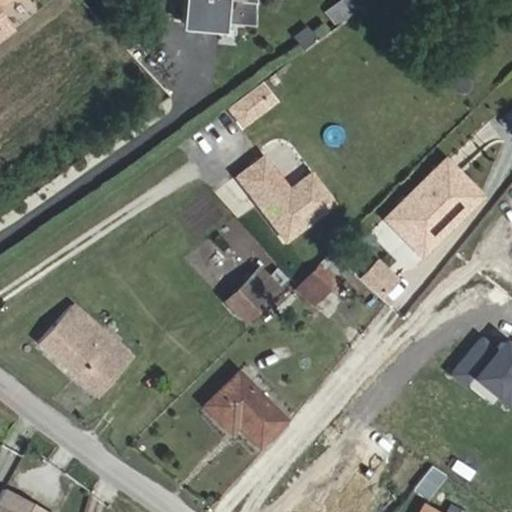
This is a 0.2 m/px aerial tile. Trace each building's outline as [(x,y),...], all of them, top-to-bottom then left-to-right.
[(0,0),(0,42),(16,30),(0,8),(0,7),(9,0),(0,0)] [(181,0),(180,22),(219,25),(219,17),(238,18),(239,0),(181,0)] [(354,0),(335,0),(323,10),(335,25),(359,6),(354,0)] [(269,151),(239,170),(283,237),(334,204),(314,172),(291,186),(269,151)] [(433,229),(470,192),(442,164),(383,223),(419,259),(441,237),(433,229)] [(373,285),(386,268),(372,258),(359,274),(373,285)] [(314,270),(296,288),(310,302),(328,285),(314,270)] [(259,272),(246,284),(266,303),(279,291),(259,272)] [(266,303),(246,284),(225,306),(244,325),(266,303)] [(73,305),(38,343),(98,397),(133,359),(73,305)] [(511,406),(511,405),(511,337),(500,352),(483,338),(461,365),(454,373),(471,387),(478,378),(511,406)] [(244,424),(263,444),(290,419),(245,371),(210,406),(234,433),(244,424)] [(48,511),(4,488),(0,495),(0,511),(48,511)]
